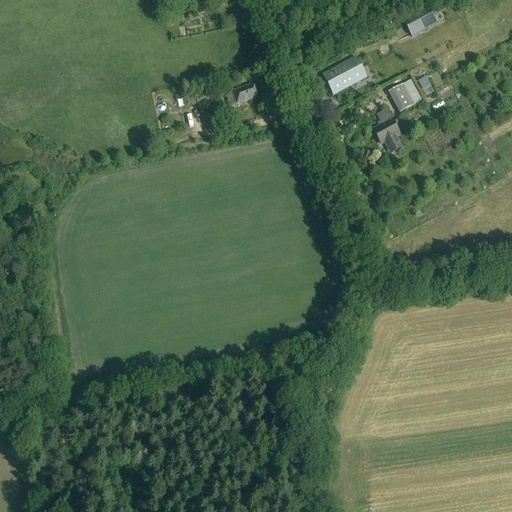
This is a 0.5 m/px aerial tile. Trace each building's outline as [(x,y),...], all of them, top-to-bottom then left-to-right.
[(430,10),(405,23),(412,36),(437,22),(430,10)] [(363,76),(355,62),(325,78),(333,93),(363,76)] [(418,80),(423,89),(432,85),(427,76),(418,80)] [(224,87),(212,91),(215,99),(225,95),(230,108),(236,105),(236,106),(257,99),(253,86),(227,95),(224,87)] [(402,86),(388,94),(399,115),(414,106),(402,86)] [(195,95),(198,107),(215,103),(212,91),(195,95)] [(398,127),(394,119),(393,120),(388,111),(378,116),(383,125),(374,130),(381,144),(385,142),(391,154),(401,148),(395,137),(399,135),(396,129),(398,127)]
